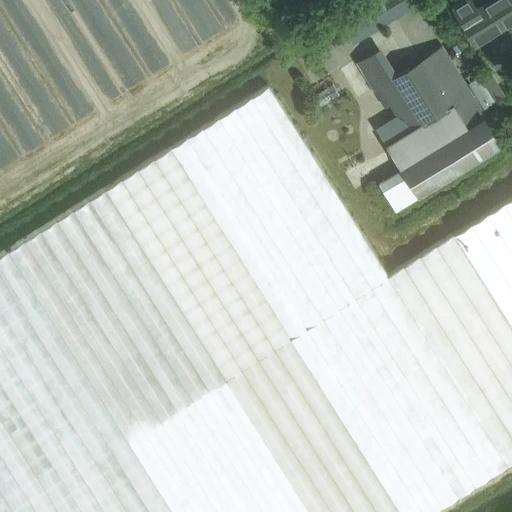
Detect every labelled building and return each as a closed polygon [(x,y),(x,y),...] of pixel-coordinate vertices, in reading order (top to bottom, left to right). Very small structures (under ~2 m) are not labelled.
[(414,3),(418,0),(372,0),(340,20),(354,43),(416,5),(414,3)] [(472,44),(511,19),(511,0),(490,0),(477,8),(472,0),(460,0),(449,8),(472,44)] [(440,45),(390,77),(357,99),(386,144),(401,167),(402,167),(420,194),(501,140),(483,113),(484,113),(469,90),(470,90),(440,45)] [(357,99),(390,77),(374,50),(340,71),(357,99)] [(0,254),(0,511),(431,511),(511,461),(511,195),(387,275),(268,86),(0,254)] [(511,136),(511,117),(503,125),(511,136)]
